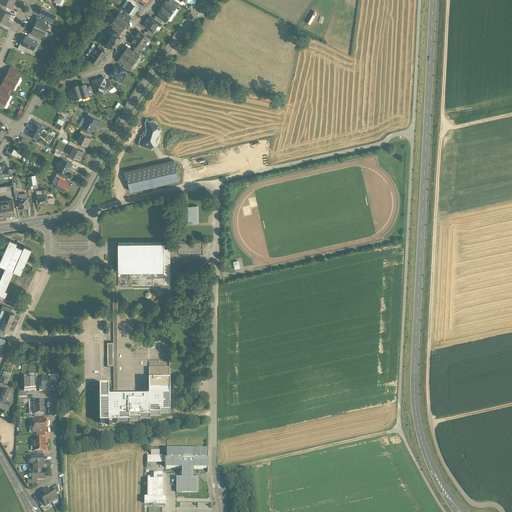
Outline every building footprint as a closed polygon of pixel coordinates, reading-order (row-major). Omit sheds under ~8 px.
[(175,7),(168,2),(165,0),(161,6),(162,7),(171,13),(175,7)] [(134,4),(129,1),(128,2),(124,8),(133,14),(138,7),(134,4)] [(51,6),(43,2),(41,7),(48,11),(51,6)] [(3,10),(0,7),(0,13),(8,18),(11,13),(3,10)] [(41,7),(38,13),(45,16),(51,20),(51,21),(52,21),(55,14),(41,7)] [(171,13),(162,7),(158,13),(159,14),(166,19),(171,13)] [(122,14),(119,12),(115,17),(125,25),(129,19),(128,19),(122,14)] [(8,18),(0,13),(0,19),(6,23),(8,18)] [(166,19),(159,14),(157,17),(162,20),(164,22),(166,19)] [(153,19),(149,16),(143,25),(148,29),(153,32),(158,25),(159,26),(161,24),(160,23),(153,19)] [(125,25),(115,17),(111,23),(113,24),(121,30),(125,25)] [(43,22),(37,19),(37,20),(34,25),(45,30),(47,24),(43,22)] [(45,30),(34,25),(31,31),(38,34),(42,36),(45,30)] [(119,32),(111,27),(110,30),(109,29),(107,32),(115,38),(119,32)] [(143,33),(139,31),(135,36),(144,43),(148,38),(143,33)] [(146,32),(145,31),(143,33),(148,38),(150,39),(152,36),(146,32)] [(107,32),(106,32),(100,41),(109,47),(111,44),(112,45),(114,42),(113,41),(115,38),(107,32)] [(25,35),(21,44),(27,47),(26,48),(32,51),(37,41),(35,40),(27,36),(25,35)] [(144,43),(135,36),(131,42),(135,45),(140,49),(141,48),(144,43)] [(21,44),(20,43),(17,49),(24,52),(26,48),(27,47),(21,44)] [(97,46),(96,46),(92,52),(102,58),(106,53),(103,51),(97,46)] [(133,51),(127,47),(122,53),(134,61),(139,55),(133,51)] [(102,58),(92,52),(88,57),(92,59),(97,63),(98,64),(102,58)] [(134,61),(122,53),(118,60),(124,64),(129,68),(134,61)] [(122,66),(119,64),(117,67),(124,72),(126,69),(122,66)] [(117,67),(115,66),(115,67),(113,70),(112,70),(109,74),(119,82),(125,73),(124,72),(117,67)] [(18,70),(11,67),(8,72),(15,76),(18,70)] [(8,72),(4,78),(15,83),(18,77),(15,76),(8,72)] [(103,77),(92,80),(96,93),(97,93),(102,92),(103,90),(102,89),(109,87),(107,83),(106,83),(105,81),(104,78),(103,77)] [(15,83),(4,78),(1,83),(2,84),(9,88),(12,89),(15,83)] [(114,86),(109,79),(105,81),(106,83),(107,83),(109,87),(109,89),(109,90),(114,86)] [(78,84),(72,86),(72,88),(72,90),(75,98),(81,96),(78,85),(78,84)] [(85,85),(84,84),(78,85),(81,96),(81,97),(88,95),(88,94),(86,87),(85,85)] [(0,89),(0,97),(6,100),(9,94),(7,93),(0,89)] [(100,120),(87,114),(84,118),(86,119),(82,127),(92,131),(96,124),(97,125),(100,120)] [(141,137),(139,142),(141,145),(150,148),(151,146),(156,145),(155,139),(156,135),(159,134),(159,130),(155,129),(157,124),(154,123),(154,122),(151,121),(150,122),(146,121),(146,123),(147,129),(146,129),(145,133),(144,133),(144,135),(143,135),(142,137),(141,137)] [(40,126),(34,123),(33,123),(33,122),(28,132),(33,135),(36,136),(38,133),(39,134),(42,127),(40,126)] [(86,135),(82,133),(77,141),(86,146),(91,138),(86,135)] [(76,148),(74,146),(74,147),(69,155),(79,160),(83,152),(76,148)] [(19,151),(13,148),(10,153),(16,156),(19,151)] [(66,160),(62,158),(60,161),(61,162),(58,168),(63,171),(63,170),(67,172),(71,166),(69,165),(71,162),(66,160)] [(125,171),(130,192),(178,180),(174,160),(125,171)] [(4,164),(0,164),(0,178),(3,178),(3,175),(5,174),(8,174),(8,169),(7,165),(4,166),(4,164)] [(36,183),(35,175),(28,176),(29,184),(36,183)] [(63,179),(60,177),(59,178),(54,186),(64,191),(69,181),(63,179)] [(42,195),(37,195),(37,204),(48,203),(47,203),(47,198),(47,194),(46,194),(42,195)] [(19,198),(20,208),(28,208),(27,197),(19,198)] [(12,200),(0,201),(0,216),(4,216),(4,215),(14,214),(12,200)] [(197,211),(197,206),(188,206),(188,220),(197,220),(196,211),(197,211)] [(0,265),(5,267),(0,278),(0,294),(4,297),(7,291),(4,290),(13,271),(19,274),(31,249),(24,246),(23,249),(15,245),(17,243),(10,239),(0,260),(0,265)] [(163,243),(118,243),(118,285),(160,285),(163,285),(164,249),(164,243),(163,243)] [(164,249),(163,285),(160,285),(160,290),(166,290),(166,289),(168,287),(168,285),(170,285),(170,249),(164,249)] [(10,313),(6,311),(5,311),(2,319),(11,323),(14,315),(10,313)] [(11,323),(2,319),(0,325),(0,327),(4,329),(8,330),(11,323)] [(148,380),(169,380),(169,369),(148,369),(148,380)] [(9,376),(2,374),(0,379),(0,382),(6,384),(9,376)] [(148,397),(109,398),(109,396),(108,396),(108,386),(99,386),(100,423),(129,422),(129,420),(139,420),(139,418),(149,418),(149,415),(159,415),(159,413),(169,413),(169,380),(148,380),(149,395),(148,395),(148,397)] [(4,389),(2,392),(3,392),(0,398),(0,409),(8,413),(11,405),(6,403),(10,391),(4,389)] [(206,450),(167,450),(167,460),(165,460),(165,467),(182,468),(182,472),(180,472),(180,474),(182,474),(182,479),(177,478),(176,493),(197,493),(198,479),(193,479),(193,468),(208,468),(208,460),(205,460),(205,458),(206,458),(206,450)] [(35,458),(31,458),(31,465),(32,465),(32,473),(32,480),(36,480),(44,480),(44,473),(43,473),(43,464),(43,458),(35,458)] [(163,498),(163,474),(153,474),(153,477),(147,477),(147,498),(145,498),(145,506),(166,506),(166,498),(163,498)] [(51,488),(45,492),(51,503),(57,499),(55,495),(52,489),(51,488)] [(51,503),(45,492),(39,496),(40,497),(44,504),(45,506),(51,503)]
